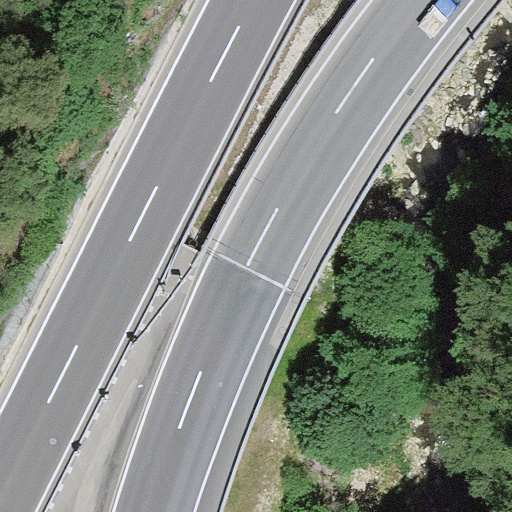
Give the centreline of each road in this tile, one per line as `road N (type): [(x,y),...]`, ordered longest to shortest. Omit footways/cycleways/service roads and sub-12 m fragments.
road 1 (motorway): [(153,511),(214,339),(280,205),(419,0)]
road 2 (motorway): [(253,0),(0,499)]
